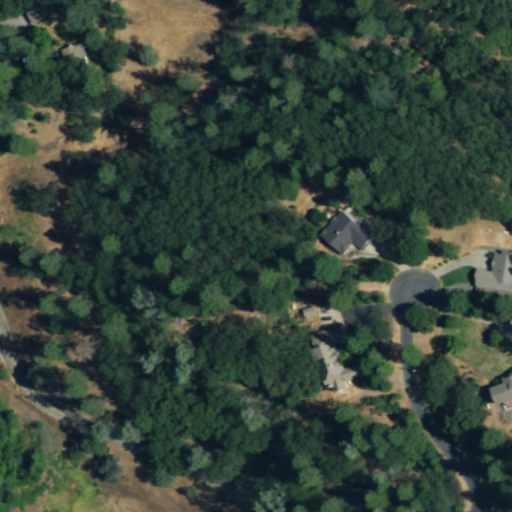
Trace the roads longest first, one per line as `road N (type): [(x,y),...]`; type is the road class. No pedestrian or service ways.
road 1 (tertiary): [(254,511),(41,396),(0,335)]
road 2 (residential): [(406,291),(405,387),(470,488),(471,511)]
